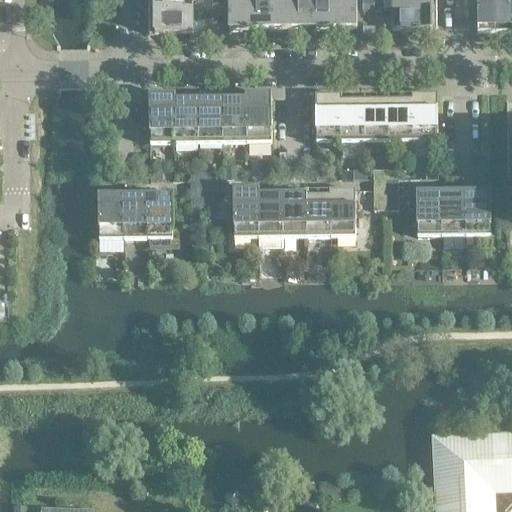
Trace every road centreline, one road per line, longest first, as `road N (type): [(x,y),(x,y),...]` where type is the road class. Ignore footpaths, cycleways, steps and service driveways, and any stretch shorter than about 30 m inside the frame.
road 1 (residential): [(130,71),(296,73)]
road 2 (residential): [(296,73),(460,66)]
road 3 (residential): [(16,218),(18,71)]
